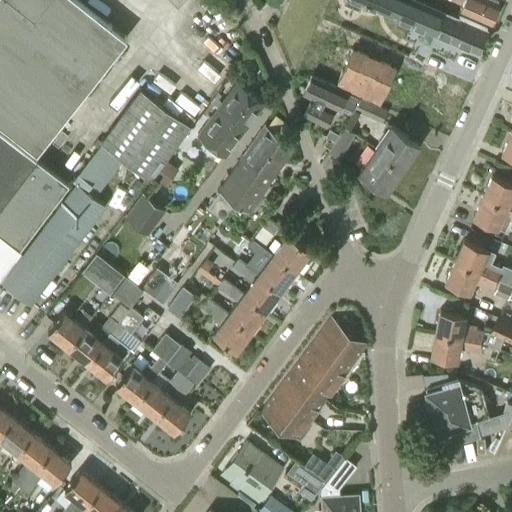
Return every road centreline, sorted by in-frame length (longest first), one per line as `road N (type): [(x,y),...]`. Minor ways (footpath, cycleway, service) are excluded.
road 1 (unclassified): [(239,0),(360,281)]
road 2 (residential): [(360,281),(412,253),(511,29)]
road 3 (residential): [(174,491),(320,297),(360,281)]
road 4 (unclassified): [(174,491),(0,352)]
road 5 (residential): [(390,484),(377,317),(360,281)]
